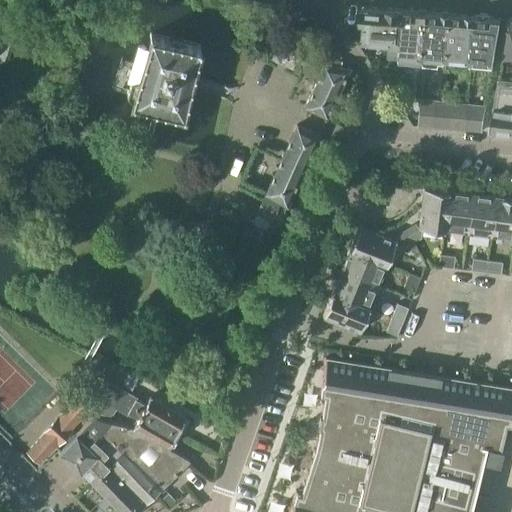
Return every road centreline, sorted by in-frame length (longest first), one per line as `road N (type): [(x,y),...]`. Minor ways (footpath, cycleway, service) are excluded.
road 1 (residential): [(217,511),(357,135)]
road 2 (residential): [(511,154),(357,135)]
road 3 (residential): [(357,135),(373,87),(318,6)]
